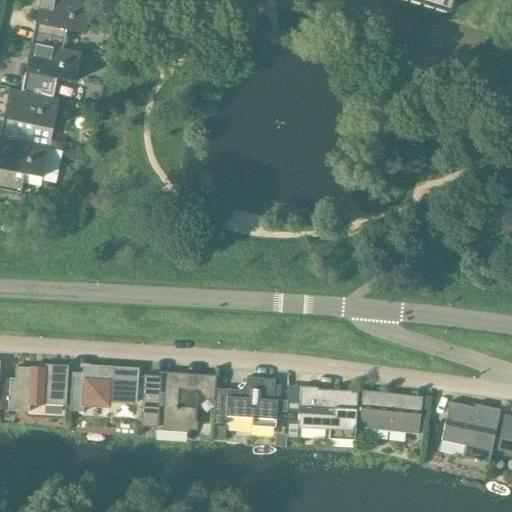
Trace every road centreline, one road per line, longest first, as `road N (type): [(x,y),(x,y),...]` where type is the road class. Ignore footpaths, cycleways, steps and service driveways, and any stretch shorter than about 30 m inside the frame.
road 1 (residential): [(511,387),(246,357),(0,342)]
road 2 (unclassified): [(350,308),(0,288)]
road 3 (unclassified): [(350,308),(377,328),(488,368),(511,385)]
road 4 (unclassified): [(511,327),(350,308)]
